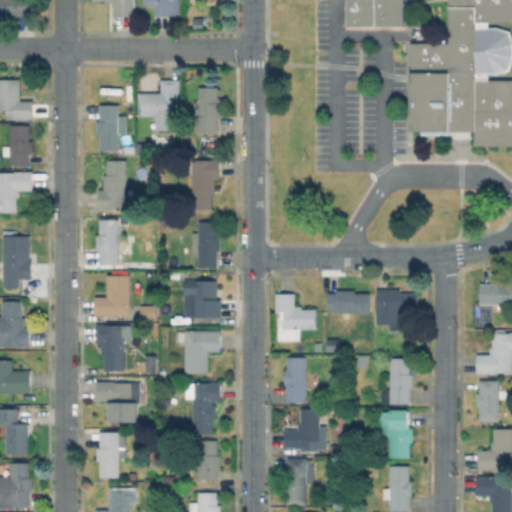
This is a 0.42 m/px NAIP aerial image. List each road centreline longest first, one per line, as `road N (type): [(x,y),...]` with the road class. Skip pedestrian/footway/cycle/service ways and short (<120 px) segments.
road 1 (residential): [(64,390),(65,0)]
road 2 (tertiary): [(254,383),(252,0)]
road 3 (residential): [(253,257),(443,256),(511,236)]
road 4 (residential): [(0,48),(252,50)]
road 5 (residential): [(443,511),(443,378)]
road 6 (tertiary): [(254,383),(253,511)]
road 7 (residential): [(443,378),(443,256)]
road 8 (residential): [(64,390),(64,511)]
